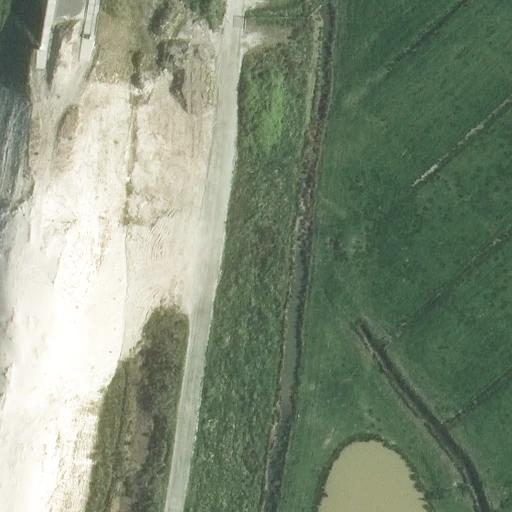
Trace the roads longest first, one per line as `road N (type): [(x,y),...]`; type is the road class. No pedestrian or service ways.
road 1 (primary): [(70,0),(23,435),(6,511)]
road 2 (track): [(236,0),(173,511)]
